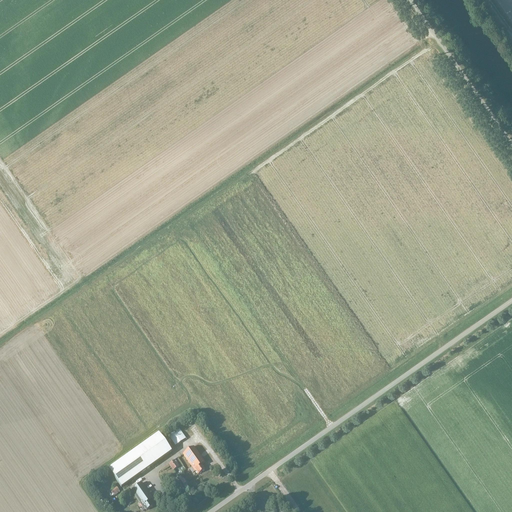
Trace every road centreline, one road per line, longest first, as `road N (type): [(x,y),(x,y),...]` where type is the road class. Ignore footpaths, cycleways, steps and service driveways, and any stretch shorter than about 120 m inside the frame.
road 1 (unclassified): [(209,511),(511,299)]
road 2 (unclassified): [(511,144),(410,0)]
